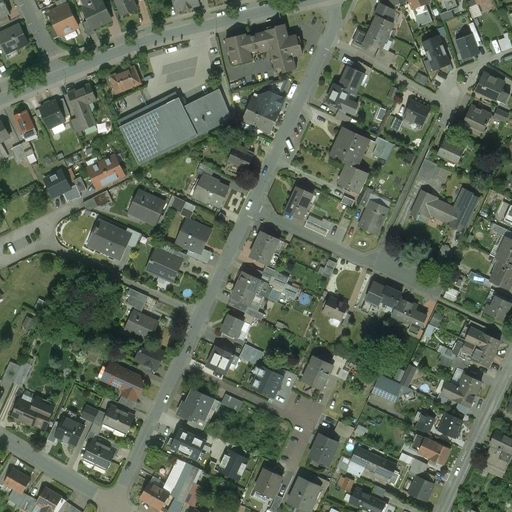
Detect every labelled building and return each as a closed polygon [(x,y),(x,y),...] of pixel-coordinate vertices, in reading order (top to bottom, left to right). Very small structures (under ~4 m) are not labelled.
[(0,0),(0,18),(7,15),(10,14),(3,0),(0,0)] [(78,0),(93,29),(111,20),(101,0),(78,0)] [(114,0),(121,16),(137,10),(133,0),(114,0)] [(172,0),(176,12),(184,10),(193,8),(193,7),(200,6),(198,0),(172,0)] [(427,0),(408,0),(410,4),(412,10),(419,26),(432,21),(426,5),(429,4),(427,0)] [(437,0),(438,0),(439,0),(444,0),(449,11),(451,10),(451,11),(458,8),(454,0),(437,0)] [(477,5),(474,0),(472,0),(468,2),(474,17),(484,13),(481,3),(477,5)] [(394,10),(380,4),(375,16),(376,16),(377,16),(389,21),(394,10)] [(78,27),(68,5),(65,6),(65,5),(58,8),(69,33),(74,30),(74,29),(78,27)] [(58,8),(51,12),(51,13),(49,14),(59,36),(64,34),(64,35),(69,33),(58,8)] [(476,26),(469,9),(463,12),(470,29),(476,26)] [(449,11),(439,15),(442,22),(454,17),(451,11),(451,10),(449,11)] [(7,15),(0,18),(0,25),(10,21),(7,15)] [(389,21),(377,16),(376,16),(371,28),(388,36),(393,24),(389,21)] [(454,17),(442,22),(445,29),(457,25),(454,17)] [(246,34),(226,39),(231,61),(238,60),(239,64),(252,60),(251,56),(270,51),(275,69),(281,67),(283,73),(296,70),(293,57),(296,56),(295,54),(302,52),(300,45),(299,45),(296,35),(288,37),(287,34),(284,35),(282,25),(275,27),(275,28),(265,31),(265,32),(246,37),(246,34)] [(0,34),(0,44),(5,54),(26,44),(18,26),(0,34)] [(388,36),(371,28),(368,35),(365,41),(370,44),(379,48),(382,49),(388,36)] [(368,35),(359,31),(353,43),(366,49),(366,47),(363,46),(365,41),(368,35)] [(511,44),(509,34),(498,38),(502,51),(511,47),(511,44)] [(439,36),(423,42),(435,71),(451,65),(439,36)] [(473,37),(456,43),(463,60),(480,54),(473,37)] [(395,54),(382,49),(379,48),(374,59),(389,68),(395,54)] [(371,69),(358,61),(354,69),(362,73),(367,75),(371,69)] [(339,86),(339,87),(351,92),(355,94),(359,85),(357,84),(362,73),(354,69),(348,67),(339,86)] [(133,69),(110,78),(117,95),(140,86),(133,69)] [(504,83),(484,73),(476,91),(496,100),(501,91),(504,83)] [(272,82),(267,93),(279,98),(288,78),(272,82)] [(95,125),(87,104),(96,100),(90,84),(68,93),(74,109),(78,119),(82,130),(95,125)] [(351,92),(339,87),(339,86),(335,84),(327,101),(334,104),(333,105),(353,114),(358,105),(347,100),(351,92)] [(398,90),(392,88),(388,97),(395,99),(398,90)] [(178,99),(120,128),(138,164),(230,118),(217,91),(183,108),(178,99)] [(510,95),(501,91),(496,100),(505,104),(510,95)] [(279,98),(267,93),(260,95),(258,99),(272,106),(271,106),(279,110),(283,101),(282,100),(279,98)] [(54,100),(40,107),(39,107),(37,104),(35,105),(45,128),(49,126),(49,127),(65,120),(64,118),(70,115),(62,98),(59,99),(58,99),(56,99),(56,101),(55,101),(54,100)] [(272,106),(258,99),(253,111),(250,110),(244,121),(267,131),(271,121),(273,122),(279,110),(271,106),(272,106)] [(429,110),(411,102),(404,118),(414,122),(414,120),(423,124),(429,110)] [(491,116),(471,107),(463,124),(470,127),(471,126),(483,132),(491,116)] [(26,111),(13,117),(21,133),(22,133),(34,128),(26,111)] [(508,116),(497,111),(494,118),(505,123),(508,116)] [(351,118),(338,112),(335,117),(348,123),(351,118)] [(396,118),(392,128),(398,130),(402,121),(396,118)] [(78,119),(72,121),(76,132),(82,130),(78,119)] [(1,122),(0,122),(0,158),(7,154),(0,142),(9,137),(1,122)] [(34,128),(22,133),(25,139),(37,134),(34,128)] [(344,129),(331,157),(348,165),(357,168),(369,141),(344,129)] [(379,136),(372,153),(387,159),(394,143),(379,136)] [(465,146),(446,137),(438,153),(457,162),(465,146)] [(34,154),(28,141),(21,144),(27,157),(34,154)] [(21,144),(12,148),(18,161),(27,157),(21,144)] [(248,150),(236,145),(228,161),(247,169),(253,157),(247,154),(248,150)] [(429,149),(425,159),(431,162),(435,152),(429,149)] [(115,156),(101,163),(111,182),(124,176),(115,156)] [(431,162),(425,159),(418,174),(431,179),(437,165),(431,162)] [(101,163),(87,169),(97,189),(111,182),(101,163)] [(213,170),(201,163),(197,172),(203,175),(210,177),(213,170)] [(357,168),(348,165),(339,184),(345,187),(345,188),(355,193),(358,195),(368,174),(357,168)] [(62,171),(54,175),(55,177),(46,181),(54,197),(71,189),(62,171)] [(210,177),(203,175),(193,197),(207,203),(208,201),(221,207),(229,189),(218,184),(219,182),(210,177)] [(81,177),(73,181),(79,193),(87,190),(81,177)] [(313,196),(303,191),(302,192),(297,189),(286,212),(305,220),(311,208),(308,206),(313,196)] [(463,190),(456,204),(457,205),(455,209),(457,210),(450,224),(448,223),(447,225),(463,232),(478,199),(472,196),(473,194),(463,190)] [(107,191),(93,198),(98,207),(104,207),(113,203),(107,191)] [(366,191),(359,205),(366,208),(372,194),(366,191)] [(437,198),(422,191),(411,215),(417,218),(416,220),(417,221),(418,220),(426,223),(430,214),(448,223),(450,224),(457,210),(455,209),(436,200),(437,198)] [(166,204),(139,192),(135,200),(138,201),(132,213),(130,212),(156,224),(166,204)] [(354,201),(345,197),(342,203),(352,207),(354,201)] [(371,202),(365,215),(364,215),(359,226),(376,234),(380,226),(377,225),(381,216),(384,217),(385,217),(388,209),(371,201),(370,202),(371,202)] [(381,216),(377,225),(380,226),(382,227),(386,218),(385,217),(384,217),(381,216)] [(100,222),(97,227),(94,233),(98,235),(93,247),(120,259),(126,245),(130,236),(125,233),(100,222)] [(210,231),(189,222),(179,244),(200,253),(210,231)] [(329,232),(308,222),(306,227),(327,237),(329,232)] [(507,229),(494,223),(491,230),(504,236),(507,229)] [(142,234),(128,228),(125,233),(130,236),(126,245),(135,249),(142,234)] [(279,240),(262,232),(256,244),(273,252),(279,240)] [(511,241),(505,238),(501,247),(503,248),(498,258),(501,260),(511,264),(511,241)] [(273,252),(256,244),(250,257),(267,265),(273,252)] [(450,249),(442,245),(439,252),(447,255),(450,249)] [(191,257),(174,249),(171,257),(180,261),(182,262),(187,265),(191,257)] [(171,257),(156,250),(150,262),(158,266),(155,275),(172,283),(177,272),(175,271),(180,261),(171,257)] [(279,255),(273,252),(267,265),(273,268),(279,255)] [(447,255),(439,252),(435,261),(443,264),(447,255)] [(325,269),(322,267),(320,272),(331,275),(336,261),(328,259),(325,269)] [(511,264),(501,260),(490,282),(508,290),(511,282),(511,264)] [(277,272),(266,267),(263,272),(263,273),(272,277),(272,276),(274,277),(277,272)] [(259,279),(243,272),(238,285),(254,293),(260,280),(259,279)] [(272,277),(263,273),(263,272),(262,272),(259,279),(260,280),(266,282),(269,282),(272,277)] [(277,272),(274,277),(282,281),(285,276),(277,272)] [(485,280),(470,273),(468,278),(483,284),(485,280)] [(274,277),(272,276),(272,277),(269,282),(268,286),(272,288),(282,293),(286,283),(282,281),(274,277)] [(266,282),(260,280),(254,293),(267,298),(272,288),(268,286),(269,282),(266,282)] [(292,286),(286,283),(282,293),(294,298),(299,289),(292,286)] [(385,288),(374,283),(366,300),(373,303),(378,306),(380,301),(385,288)] [(254,293),(238,285),(232,298),(249,305),(254,293)] [(402,294),(386,287),(385,288),(380,301),(395,308),(400,298),(402,294)] [(448,288),(444,297),(454,302),(458,293),(448,288)] [(149,297),(130,289),(128,295),(130,296),(131,295),(146,302),(149,297)] [(146,302),(131,295),(130,296),(127,304),(128,303),(142,309),(140,314),(142,309),(143,309),(146,302)] [(348,306),(330,297),(322,313),(333,318),(334,317),(341,320),(348,306)] [(418,306),(400,298),(395,308),(391,318),(392,316),(412,325),(409,332),(417,336),(426,317),(415,311),(418,306)] [(511,305),(495,298),(491,307),(489,306),(485,313),(505,322),(511,305)] [(366,300),(361,311),(368,314),(373,303),(366,300)] [(264,315),(247,308),(245,313),(261,320),(264,315)] [(140,314),(134,311),(126,329),(150,340),(157,326),(149,323),(151,319),(140,314)] [(431,322),(439,326),(443,316),(435,312),(431,322)] [(352,316),(347,314),(341,326),(346,329),(352,316)] [(243,321),(228,315),(221,331),(238,338),(242,331),(239,330),(243,321)] [(488,328),(470,320),(467,327),(471,329),(483,334),(485,335),(488,328)] [(425,335),(429,336),(431,332),(433,332),(435,325),(429,324),(425,335)] [(471,329),(466,341),(468,342),(477,347),(483,334),(471,329)] [(485,335),(483,334),(477,347),(494,355),(500,342),(485,335)] [(466,345),(458,341),(453,351),(457,353),(456,354),(471,361),(472,360),(472,358),(462,353),(466,345)] [(477,347),(468,342),(466,345),(462,353),(472,358),(472,360),(488,367),(494,355),(477,347)] [(255,349),(245,345),(242,351),(253,355),(255,349)] [(100,350),(90,346),(85,358),(94,363),(100,350)] [(164,353),(148,346),(146,351),(141,349),(136,360),(141,362),(154,368),(156,369),(164,353)] [(233,354),(216,346),(212,355),(213,355),(208,367),(224,375),(227,368),(233,354)] [(453,351),(444,347),(440,355),(442,355),(453,360),(456,354),(457,353),(453,351)] [(253,355),(242,351),(240,357),(250,361),(253,355)] [(471,361),(456,354),(453,360),(468,367),(471,361)] [(259,358),(253,355),(250,361),(256,364),(259,358)] [(453,360),(442,355),(439,362),(450,367),(451,366),(450,366),(453,360)] [(33,360),(26,356),(23,362),(31,365),(33,360)] [(330,364),(313,357),(302,380),(322,389),(330,374),(333,366),(330,364)] [(344,365),(332,360),(330,364),(333,366),(330,374),(339,378),(344,365)] [(468,367),(453,360),(450,366),(451,366),(466,373),(468,367)] [(10,362),(3,378),(14,383),(21,367),(10,362)] [(31,365),(23,362),(21,367),(14,383),(22,386),(32,366),(31,365)] [(154,368),(141,362),(138,368),(151,374),(154,368)] [(133,374),(117,367),(118,366),(111,363),(103,380),(125,390),(133,374)] [(379,374),(371,392),(395,402),(403,384),(409,386),(417,367),(410,364),(408,368),(399,365),(393,380),(379,374)] [(281,385),(285,377),(261,366),(251,388),(275,398),(278,390),(280,391),(282,386),(281,385)] [(140,377),(133,374),(125,390),(122,394),(135,400),(142,384),(140,377)] [(481,382),(465,374),(459,387),(448,382),(459,387),(476,395),(481,382)] [(459,387),(448,382),(442,395),(453,400),(459,387)] [(476,395),(459,387),(453,400),(470,408),(476,395)] [(210,398),(193,390),(187,404),(183,403),(181,409),(193,414),(201,418),(210,398)] [(135,400),(122,394),(118,403),(133,409),(137,401),(135,400)] [(242,402),(225,395),(221,404),(238,412),(242,402)] [(33,405),(20,399),(12,417),(33,426),(34,424),(45,429),(52,413),(41,408),(40,409),(33,405)] [(98,412),(87,406),(82,416),(94,422),(98,412)] [(123,411),(111,406),(107,414),(103,422),(104,423),(103,425),(115,430),(115,428),(123,411)] [(193,414),(181,409),(178,414),(190,420),(191,420),(193,414)] [(77,414),(71,411),(70,411),(69,411),(70,412),(66,419),(74,423),(77,414)] [(94,422),(93,423),(102,427),(103,425),(104,423),(103,422),(107,414),(99,411),(98,412),(94,422)] [(135,417),(123,411),(115,428),(127,433),(135,417)] [(201,418),(193,414),(191,420),(190,420),(188,424),(201,430),(202,431),(207,420),(203,418),(203,419),(201,418)] [(427,415),(420,428),(429,432),(435,419),(427,415)] [(462,423),(449,416),(441,432),(455,439),(462,423)] [(66,419),(64,418),(60,427),(56,436),(57,437),(76,445),(84,427),(74,423),(66,419)] [(354,428),(338,420),(333,432),(349,439),(354,428)] [(54,424),(47,440),(54,443),(57,437),(56,436),(60,427),(54,424)] [(127,433),(115,428),(115,430),(113,433),(123,438),(125,437),(126,435),(127,433)] [(207,441),(180,428),(171,448),(198,460),(207,441)] [(95,434),(90,431),(85,441),(90,444),(92,439),(93,440),(95,434)] [(511,438),(496,431),(492,440),(493,441),(483,463),(485,464),(504,473),(511,456),(511,438)] [(425,438),(416,434),(409,449),(430,458),(437,443),(425,438)] [(339,443),(320,435),(318,439),(315,444),(316,445),(310,457),(329,466),(339,443)] [(90,444),(83,460),(94,466),(104,445),(93,440),(92,439),(90,444)] [(121,446),(111,441),(109,447),(116,450),(119,452),(121,446)] [(451,449),(437,443),(430,458),(428,463),(435,466),(437,462),(443,465),(451,449)] [(109,447),(104,445),(94,466),(106,471),(116,450),(109,447)] [(373,455),(357,447),(351,460),(351,461),(349,466),(362,473),(363,470),(364,467),(371,470),(382,474),(389,478),(389,479),(390,479),(389,481),(395,484),(400,475),(394,472),(397,466),(377,457),(379,454),(375,452),(373,455)] [(249,459),(229,450),(227,455),(225,454),(220,465),(222,466),(219,472),(240,481),(249,459)] [(428,465),(415,459),(412,466),(425,471),(428,465)] [(349,466),(339,462),(337,467),(359,478),(362,473),(349,466)] [(186,463),(176,484),(169,494),(184,503),(184,502),(188,493),(199,469),(186,463)] [(504,473),(485,464),(483,470),(502,478),(504,473)] [(281,476),(264,468),(255,489),(272,496),(281,476)] [(30,479),(13,469),(4,483),(15,489),(22,494),(23,493),(30,479)] [(435,477),(421,470),(418,477),(432,484),(435,477)] [(329,481),(316,476),(313,483),(320,486),(319,489),(325,491),(329,481)] [(313,483),(299,477),(288,502),(301,508),(302,505),(310,509),(319,489),(320,486),(313,483)] [(418,477),(417,477),(409,493),(426,501),(434,485),(432,484),(418,477)] [(353,483),(346,479),(341,489),(348,493),(353,483)] [(169,494),(149,483),(140,498),(152,505),(151,507),(158,511),(159,509),(160,510),(169,494)] [(386,490),(376,485),(372,493),(383,498),(384,494),(386,490)] [(62,498),(45,488),(37,503),(45,508),(52,511),(53,511),(62,498)] [(22,494),(15,489),(9,499),(21,505),(27,495),(23,493),(22,494)] [(370,498),(355,492),(350,504),(365,511),(370,498)] [(199,498),(188,493),(184,502),(195,507),(199,498)] [(21,505),(20,507),(27,511),(34,499),(27,495),(21,505)] [(62,498),(53,511),(59,511),(60,511),(66,502),(67,501),(62,498)] [(275,498),(269,511),(271,511),(276,511),(282,501),(275,498)] [(66,502),(60,511),(59,511),(67,511),(72,505),(66,502)]
